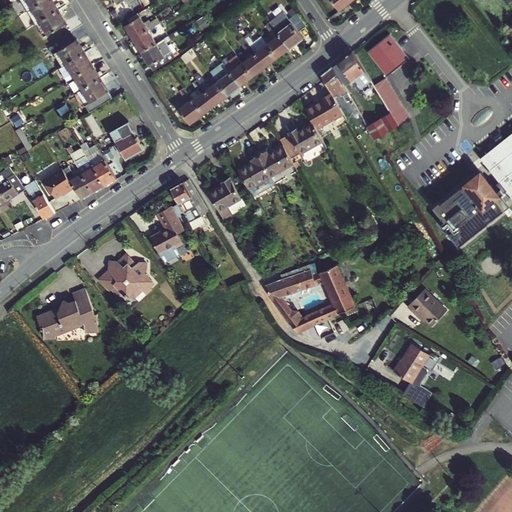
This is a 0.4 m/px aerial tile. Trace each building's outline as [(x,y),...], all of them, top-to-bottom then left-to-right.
[(29,0),(22,0),(29,11),(34,8),(29,0)] [(46,0),(34,8),(42,20),(61,8),(57,2),(55,3),(53,0),(46,0)] [(333,0),(340,9),(352,0),(333,0)] [(118,22),(128,15),(123,7),(113,14),(118,22)] [(34,8),(29,11),(37,23),(42,20),(34,8)] [(64,13),(61,8),(42,20),(50,33),(67,22),(62,14),(64,13)] [(125,24),(134,38),(148,29),(153,26),(160,21),(157,17),(145,24),(139,15),(125,24)] [(280,33),(291,47),(304,37),(293,21),(286,26),(278,15),(271,21),(276,27),(280,33)] [(42,20),(37,23),(45,36),(50,33),(42,20)] [(160,21),(153,26),(156,30),(163,25),(160,21)] [(271,21),(266,24),(272,31),(276,27),(271,21)] [(148,29),(134,38),(142,51),(157,42),(148,29)] [(391,32),(370,49),(388,74),(409,58),(391,32)] [(280,33),(268,42),(279,56),(291,47),(280,33)] [(142,51),(153,68),(175,53),(168,41),(172,39),(169,35),(157,42),(142,51)] [(251,36),(246,39),(251,46),(256,42),(251,36)] [(60,49),(68,62),(87,50),(83,44),(82,45),(78,39),(60,49)] [(247,48),(239,55),(254,75),(267,65),(256,52),(251,46),(246,39),(242,42),(247,48)] [(251,46),(256,52),(261,48),(257,41),(256,42),(251,46)] [(256,52),(267,65),(279,56),(268,42),(261,48),(256,52)] [(68,62),(60,49),(56,52),(63,65),(68,62)] [(374,83),(354,49),(340,60),(353,80),(356,78),(361,87),(369,81),(372,85),(374,83)] [(68,62),(76,74),(94,64),(89,56),(90,56),(87,50),(68,62)] [(221,58),(224,62),(242,84),(254,75),(239,55),(231,61),(226,54),(221,58)] [(353,80),(340,60),(334,65),(345,85),(353,80)] [(76,74),(68,62),(63,65),(71,78),(76,74)] [(242,84),(224,62),(212,71),(219,80),(229,93),(242,84)] [(76,74),(84,87),(103,76),(98,68),(97,69),(94,64),(76,74)] [(334,65),(321,75),(330,92),(343,114),(344,115),(357,107),(345,85),(334,65)] [(196,76),(202,83),(206,89),(212,85),(201,73),(196,76)] [(76,74),(71,78),(79,90),(84,87),(76,74)] [(106,81),(103,76),(84,87),(93,101),(110,90),(105,82),(106,81)] [(196,76),(192,80),(197,86),(202,83),(196,76)] [(212,85),(206,89),(217,102),(229,93),(219,80),(212,85)] [(378,91),(386,104),(389,108),(400,101),(389,84),(378,91)] [(179,108),(190,122),(204,112),(194,99),(184,86),(180,89),(189,100),(179,108)] [(84,87),(79,90),(88,104),(93,101),(84,87)] [(206,89),(194,99),(204,112),(217,102),(206,89)] [(330,92),(322,97),(333,115),(340,116),(343,114),(330,92)] [(311,119),(316,129),(340,116),(333,115),(322,97),(320,98),(321,99),(305,108),(311,119)] [(383,117),(391,112),(389,108),(386,104),(364,118),(376,140),(391,130),(383,117)] [(344,115),(347,121),(360,112),(357,107),(344,115)] [(399,125),(391,112),(383,117),(391,130),(399,125)] [(299,149),(321,137),(316,129),(311,119),(297,128),(296,125),(288,130),(294,141),(293,142),(295,145),(296,144),(299,149)] [(111,131),(117,141),(115,143),(120,152),(122,151),(126,158),(139,151),(140,152),(146,148),(141,141),(140,141),(139,139),(140,138),(137,134),(136,134),(128,120),(111,131)] [(16,130),(28,150),(33,147),(20,127),(16,130)] [(511,132),(480,158),(495,177),(491,180),(488,182),(476,167),(436,199),(435,197),(429,202),(440,216),(439,217),(438,220),(438,221),(439,223),(441,225),(444,225),(446,224),(447,226),(444,229),(454,241),(500,206),(495,200),(497,198),(499,196),(503,201),(510,196),(511,198),(511,132)] [(259,153),(271,173),(293,160),(290,155),(283,142),(269,151),(267,149),(259,153)] [(71,154),(75,160),(87,153),(83,147),(71,154)] [(75,160),(82,171),(94,190),(106,184),(94,165),(90,158),(88,155),(87,153),(75,160)] [(238,168),(249,186),(271,173),(259,153),(251,158),(252,160),(238,168)] [(106,158),(94,165),(106,184),(117,177),(106,158)] [(12,165),(0,172),(0,185),(8,198),(26,187),(12,165)] [(70,178),(75,186),(82,197),(94,190),(82,171),(76,174),(70,165),(64,168),(70,178)] [(64,168),(63,166),(44,178),(56,197),(67,189),(68,190),(75,186),(70,178),(64,168)] [(223,183),(209,192),(224,217),(233,211),(229,204),(241,196),(230,177),(222,182),(223,183)] [(171,188),(191,224),(193,228),(206,221),(201,214),(209,210),(189,178),(171,188)] [(56,212),(36,179),(30,182),(32,185),(28,187),(34,198),(33,198),(45,218),(50,215),(56,212)] [(0,185),(0,204),(8,198),(0,185)] [(229,204),(233,211),(245,203),(241,196),(229,204)] [(178,231),(184,228),(171,204),(158,211),(166,227),(151,235),(162,257),(163,257),(165,260),(179,252),(175,245),(183,241),(178,231)] [(136,260),(133,263),(122,253),(97,279),(108,290),(111,288),(118,295),(124,294),(126,295),(128,293),(134,294),(141,286),(144,288),(152,280),(141,271),(143,268),(143,260),(136,260)] [(310,263),(282,274),(283,277),(266,285),(274,299),(297,331),(319,322),(325,335),(333,331),(326,318),(355,305),(337,264),(315,274),(310,263)] [(94,311),(85,287),(72,292),(76,299),(71,301),(64,298),(60,306),(53,307),(52,309),(44,312),(44,315),(38,314),(43,326),(45,326),(44,337),(48,336),(49,338),(56,337),(56,332),(64,329),(64,331),(80,325),(79,323),(83,322),(85,331),(99,329),(96,311),(94,311)] [(448,309),(425,288),(409,306),(420,316),(422,314),(433,325),(448,309)] [(355,305),(326,318),(333,331),(361,318),(355,305)] [(429,353),(412,343),(394,372),(412,383),(422,367),(428,371),(436,357),(429,353)]
